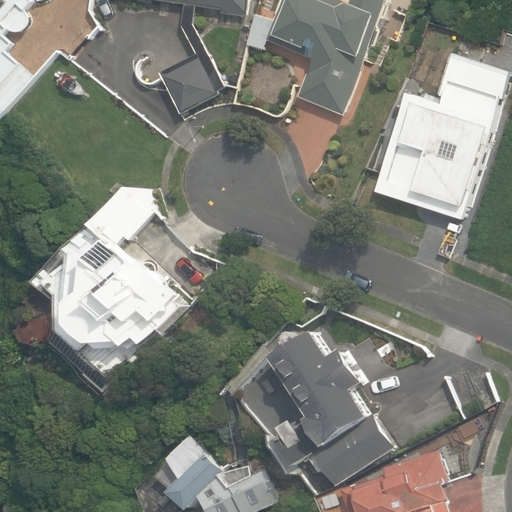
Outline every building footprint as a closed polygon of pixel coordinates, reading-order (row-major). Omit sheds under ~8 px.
[(0,0),(0,122),(40,78),(11,52),(17,44),(8,35),(13,29),(20,32),(26,32),(31,29),(34,24),(34,18),(30,11),(37,2),(36,0),(40,0),(40,1),(44,0),(0,0)] [(165,73),(186,114),(224,94),(223,91),(230,87),(198,24),(201,5),(227,9),(226,12),(251,15),(253,0),(167,0),(190,3),(187,26),(202,54),(165,73)] [(305,96),(348,114),(394,0),(290,0),(274,40),(322,60),(316,75),(314,74),(305,96)] [(511,82),(511,71),(455,52),(438,102),(415,94),(382,191),(465,220),(511,82)] [(90,372),(107,390),(133,361),(139,367),(177,323),(173,320),(185,307),(179,303),(184,296),(173,286),(172,282),(168,276),(162,271),(155,270),(145,261),(139,266),(136,263),(138,261),(122,245),(129,237),(134,241),(161,211),(156,189),(126,186),(39,282),(44,287),(49,281),(63,296),(64,330),(99,363),(90,372)] [(329,468),(340,485),(399,447),(378,414),(374,416),(358,390),(370,382),(349,350),(337,357),(320,331),(279,358),(317,416),(301,427),(296,420),(284,427),(289,435),(282,440),(298,465),(313,455),(324,471),(329,468)] [(232,386),(240,394),(277,351),(269,344),(232,386)] [(260,511),(282,501),(274,478),(268,467),(236,488),(226,474),(229,470),(211,454),(198,437),(163,477),(179,490),(177,492),(195,508),(206,495),(215,511),(212,511),(260,511)] [(454,511),(445,483),(452,480),(442,451),(389,468),(391,476),(348,490),(354,510),(364,506),(366,511),(454,511)]
